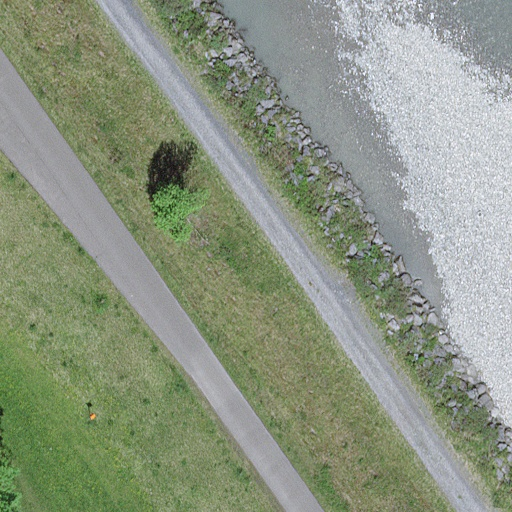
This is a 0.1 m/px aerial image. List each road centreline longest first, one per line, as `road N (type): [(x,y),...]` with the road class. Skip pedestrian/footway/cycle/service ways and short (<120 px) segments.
road 1 (track): [(466,511),(111,0)]
road 2 (track): [(0,79),(301,511)]
road 3 (track): [(121,255),(0,118)]
